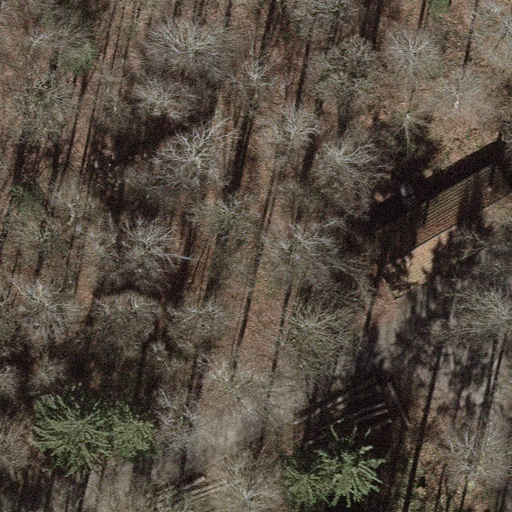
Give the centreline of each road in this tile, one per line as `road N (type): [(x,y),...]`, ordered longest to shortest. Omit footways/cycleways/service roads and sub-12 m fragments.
road 1 (track): [(511,251),(151,474),(11,511)]
road 2 (track): [(511,442),(470,279)]
